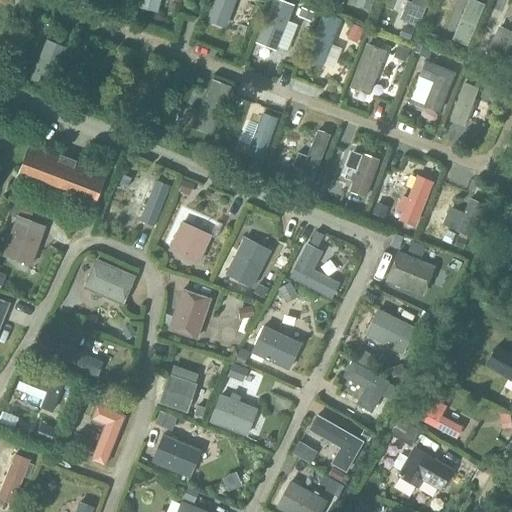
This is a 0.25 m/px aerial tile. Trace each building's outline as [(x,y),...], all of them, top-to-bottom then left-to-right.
[(139,0),(138,7),(157,12),(159,0),(139,0)] [(214,0),(206,21),(224,28),(234,0),(214,0)] [(274,49),(292,5),(279,0),(274,0),(257,42),(274,49)] [(411,0),(403,21),(417,27),(428,0),(411,0)] [(324,59),(339,21),(323,15),(308,53),(324,59)] [(486,54),(511,65),(511,32),(498,27),(486,54)] [(46,41),(28,84),(47,92),(65,49),(46,41)] [(368,94),(384,51),(366,44),(350,87),(368,94)] [(438,112),(454,74),(425,62),(419,76),(434,82),(424,106),(438,112)] [(346,101),(344,107),(375,118),(392,72),(382,68),(367,109),(346,101)] [(210,80),(192,128),(212,135),(230,87),(210,80)] [(461,141),(475,102),(460,97),(446,135),(461,141)] [(300,170),(295,183),(309,188),(329,137),(316,132),(306,156),(297,152),(292,167),(300,170)] [(30,143),(14,183),(91,212),(106,173),(30,143)] [(363,154),(349,192),(365,197),(378,160),(363,154)] [(401,195),(395,209),(402,212),(398,220),(414,227),(433,181),(417,174),(407,197),(401,195)] [(121,177),(117,187),(125,190),(129,180),(121,177)] [(469,199),(462,214),(448,208),(440,226),(469,238),(484,205),(469,199)] [(31,263),(45,225),(18,215),(4,253),(31,263)] [(169,250),(199,264),(212,235),(181,222),(169,250)] [(511,236),(505,234),(499,248),(511,253),(511,236)] [(226,273),(252,286),(271,251),(245,237),(226,273)] [(291,276),(331,297),(338,282),(313,269),(322,251),(308,244),(291,276)] [(388,279),(424,293),(434,266),(399,252),(388,279)] [(95,259),(83,289),(122,305),(135,276),(95,259)] [(196,340),(210,299),(182,289),(168,330),(196,340)] [(0,324),(9,303),(0,299),(0,324)] [(401,354),(414,329),(377,310),(364,335),(401,354)] [(252,352),(289,369),(301,342),(265,325),(252,352)] [(485,366),(511,382),(511,355),(496,346),(485,366)] [(372,411),(389,381),(353,361),(345,376),(366,387),(358,403),(372,411)] [(46,391),(40,407),(52,412),(64,385),(24,368),(19,380),(46,391)] [(187,413),(197,384),(169,374),(159,403),(187,413)] [(246,435),(257,408),(221,394),(211,421),(246,435)] [(440,416),(445,406),(432,400),(421,421),(455,438),(461,427),(440,416)] [(105,466),(125,416),(98,404),(92,420),(105,425),(91,460),(105,466)] [(346,471),(363,441),(318,415),(310,429),(341,447),(332,463),(346,471)] [(190,476),(201,450),(164,434),(153,460),(190,476)] [(413,447),(397,476),(417,488),(421,480),(440,490),(451,469),(433,459),(434,458),(413,447)] [(0,511),(15,511),(26,474),(6,468),(0,488),(0,511)] [(289,481),(275,508),(283,511),(320,511),(326,501),(289,481)] [(363,501),(391,511),(398,511),(405,495),(371,481),(363,501)] [(457,511),(466,490),(449,484),(438,511),(457,511)] [(204,511),(181,502),(176,511),(204,511)]
